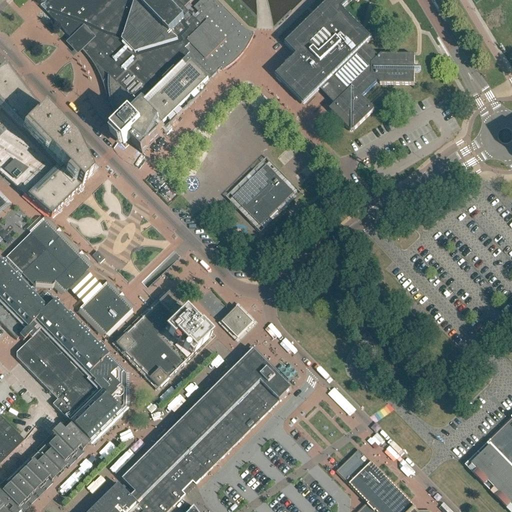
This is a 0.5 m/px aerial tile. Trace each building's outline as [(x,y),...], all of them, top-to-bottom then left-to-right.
[(130,142),(142,153),(179,120),(175,115),(188,102),(213,78),(222,70),(223,72),(226,70),(230,67),(234,64),(236,62),(240,58),(242,56),(244,54),(247,50),(250,44),(253,39),(254,35),(246,31),(215,0),(204,0),(194,9),(201,17),(197,21),(185,9),(194,0),(54,0),(43,10),(58,25),(73,40),(76,43),(83,50),(82,52),(86,56),(90,61),(95,68),(99,76),(102,82),(104,88),(105,92),(107,99),(109,105),(110,109),(111,113),(113,116),(115,121),(120,128),(113,135),(125,147),(130,142)] [(331,112),(350,132),(353,132),(374,112),(362,99),(378,83),(380,86),(414,86),(415,74),(419,74),(421,72),(421,71),(419,69),(415,69),(415,57),(381,57),(379,59),(366,46),(372,41),(343,11),(349,6),(348,5),(353,0),(331,0),(284,46),(295,57),(275,77),(304,107),(320,91),(334,106),(331,110),(331,112)] [(511,24),(497,34),(511,59),(511,24)] [(63,134),(54,125),(50,121),(51,121),(52,120),(53,120),(53,119),(53,118),(53,117),(53,116),(52,115),(51,114),(50,114),(49,114),(48,115),(47,115),(47,116),(47,117),(23,93),(4,68),(1,71),(0,71),(0,174),(5,179),(50,217),(50,218),(98,171),(98,170),(83,155),(82,156),(74,148),(76,147),(63,134)] [(301,171),(306,178),(315,171),(310,164),(301,171)] [(261,227),(295,195),(268,166),(234,199),(261,227)] [(0,211),(7,206),(0,198),(0,324),(7,331),(8,333),(16,341),(19,339),(23,343),(28,337),(36,330),(32,326),(34,325),(33,325),(32,326),(28,322),(42,309),(0,265),(0,211)] [(86,267),(47,226),(46,228),(42,228),(40,226),(30,236),(14,252),(17,254),(16,255),(16,263),(17,264),(14,267),(23,276),(34,287),(36,285),(52,286),(55,284),(62,291),(63,289),(67,289),(69,291),(86,274),(85,272),(85,268),(86,267)] [(92,257),(100,265),(104,260),(97,253),(92,257)] [(109,332),(127,315),(125,314),(125,310),(127,308),(110,291),(108,292),(104,292),(103,291),(85,308),(87,309),(87,313),(85,315),(102,332),(104,331),(108,331),(109,332)] [(116,346),(115,346),(116,347),(117,347),(124,354),(125,355),(132,363),(133,363),(132,363),(133,364),(141,371),(140,372),(141,373),(142,372),(149,380),(150,381),(157,388),(157,389),(158,390),(158,389),(158,390),(159,389),(159,388),(166,381),(167,381),(168,380),(167,380),(175,373),(176,372),(184,364),(184,365),(185,364),(185,363),(192,356),(194,355),(193,355),(201,347),(201,348),(202,347),(209,339),(210,340),(211,339),(210,337),(209,338),(208,336),(202,330),(193,320),(193,321),(185,313),(186,313),(185,312),(184,312),(177,305),(177,304),(176,303),(176,304),(169,296),(168,295),(167,296),(160,303),(159,303),(158,304),(159,304),(152,310),(151,312),(150,312),(150,313),(142,320),(141,321),(134,328),(133,328),(133,329),(125,337),(124,337),(124,338),(117,345),(116,345),(115,346),(116,346)] [(123,374),(122,375),(53,305),(37,321),(44,328),(24,348),(18,354),(18,360),(59,401),(53,406),(72,426),(72,427),(74,429),(86,442),(87,441),(88,442),(112,419),(124,408),(125,380),(124,381),(125,376),(123,374)] [(227,323),(227,328),(236,337),(241,337),(251,327),(251,323),(247,319),(242,313),(237,313),(231,318),(232,319),(227,323)] [(292,391),(255,354),(254,354),(251,354),(152,451),(122,481),(126,485),(122,489),(144,511),(169,511),(185,497),(167,478),(172,473),(178,467),(196,486),(292,391)] [(0,464),(24,441),(0,416),(0,464)] [(511,426),(504,434),(489,449),(472,466),(478,472),(474,476),(485,488),(489,484),(500,496),(497,499),(508,511),(511,507),(511,426)] [(8,484),(5,481),(0,486),(0,511),(15,511),(22,506),(24,507),(37,494),(33,490),(41,483),(42,484),(52,474),(54,475),(69,460),(70,460),(75,455),(80,450),(85,455),(92,447),(86,442),(74,429),(67,436),(60,428),(36,452),(38,454),(8,484)] [(0,486),(5,481),(33,455),(24,446),(0,469),(0,486)] [(363,461),(343,480),(357,493),(376,474),(363,461)] [(172,473),(167,478),(185,497),(190,492),(196,486),(178,467),(172,473)] [(369,506),(389,487),(376,474),(357,493),(368,505),(369,506)] [(144,511),(122,489),(120,487),(94,511),(144,511)] [(389,487),(369,506),(374,511),(389,511),(402,500),(389,487)] [(402,500),(389,511),(412,511),(413,511),(402,500)] [(186,511),(195,506),(192,501),(183,507),(186,511)]
